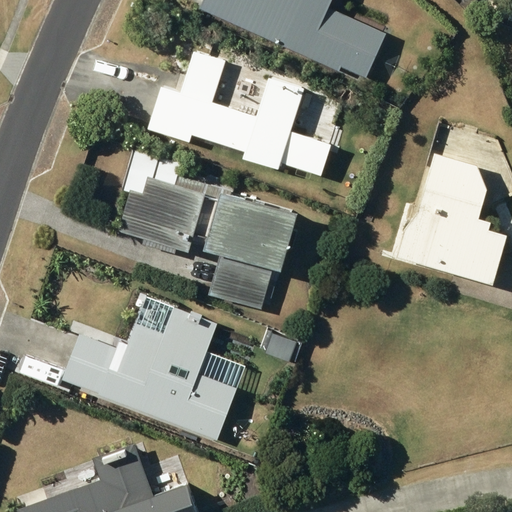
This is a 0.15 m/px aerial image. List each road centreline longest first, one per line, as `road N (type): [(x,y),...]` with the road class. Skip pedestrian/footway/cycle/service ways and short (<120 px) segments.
road 1 (residential): [(75,0),(0,185)]
road 2 (residential): [(359,511),(511,483)]
